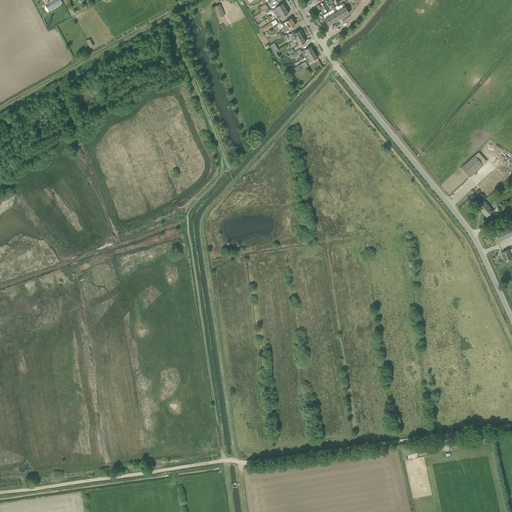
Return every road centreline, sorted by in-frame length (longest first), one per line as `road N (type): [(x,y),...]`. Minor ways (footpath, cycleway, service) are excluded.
road 1 (unclassified): [(511,320),(468,229),(320,42)]
road 2 (track): [(229,171),(189,212),(223,460)]
road 3 (track): [(511,426),(238,462)]
road 4 (track): [(223,460),(0,493)]
road 5 (track): [(168,17),(0,113)]
road 6 (track): [(168,17),(229,171)]
road 7 (track): [(233,182),(335,66)]
